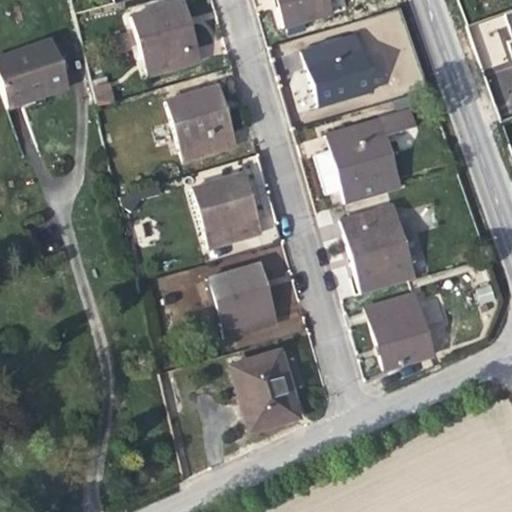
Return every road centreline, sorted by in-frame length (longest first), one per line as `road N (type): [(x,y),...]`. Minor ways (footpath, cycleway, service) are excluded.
road 1 (residential): [(353,422),(223,0)]
road 2 (tertiary): [(426,0),(505,226)]
road 3 (residential): [(353,422),(160,511)]
road 4 (residential): [(511,347),(353,422)]
